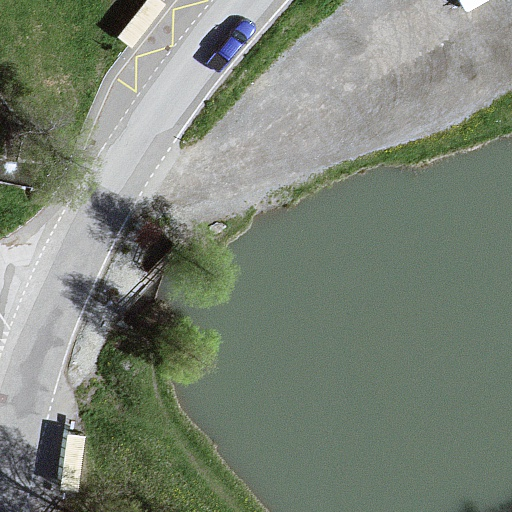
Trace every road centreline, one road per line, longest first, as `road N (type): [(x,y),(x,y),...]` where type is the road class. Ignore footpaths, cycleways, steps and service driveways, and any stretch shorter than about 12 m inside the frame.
road 1 (tertiary): [(250,0),(116,185),(38,339)]
road 2 (tertiary): [(0,482),(38,339)]
